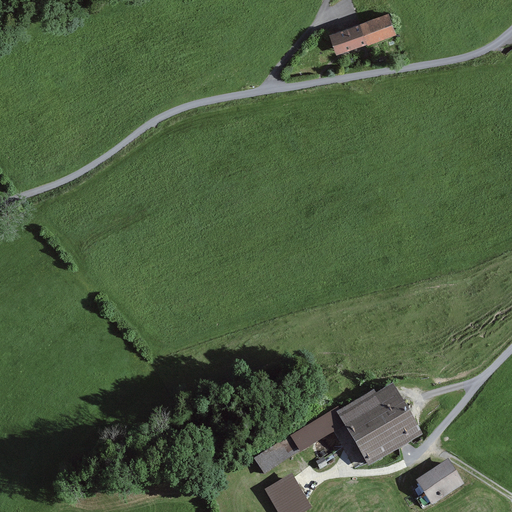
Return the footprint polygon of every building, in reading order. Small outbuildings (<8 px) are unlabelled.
[(391,13),(332,32),(339,53),(398,34),(391,13)] [(421,436),(394,387),(344,415),(371,464),(421,436)] [(256,452),(267,472),(348,426),(336,406),(256,452)] [(464,486),(450,462),(419,480),(434,504),(464,486)] [(298,482),(275,495),(284,511),(306,511),(313,509),(298,482)]
